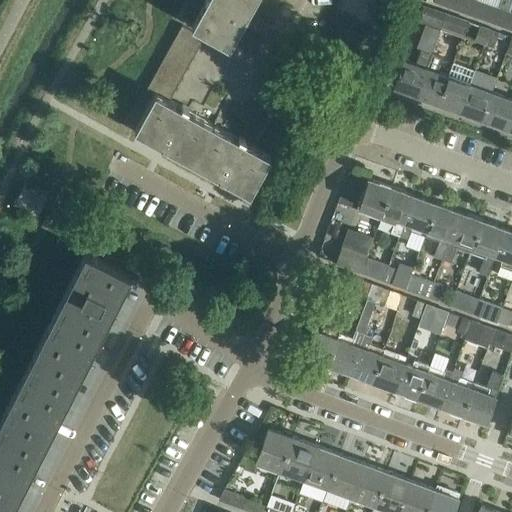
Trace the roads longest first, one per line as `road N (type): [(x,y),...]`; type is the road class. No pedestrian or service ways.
road 1 (residential): [(44,511),(155,295),(238,345)]
road 2 (residential): [(511,469),(277,383),(253,360)]
road 3 (residential): [(296,257),(115,160)]
road 4 (residential): [(345,131),(270,101),(261,81),(262,62),(296,0)]
road 5 (residential): [(511,183),(376,133),(345,131)]
road 6 (residential): [(253,360),(169,511)]
road 7 (unclassified): [(296,257),(345,131)]
